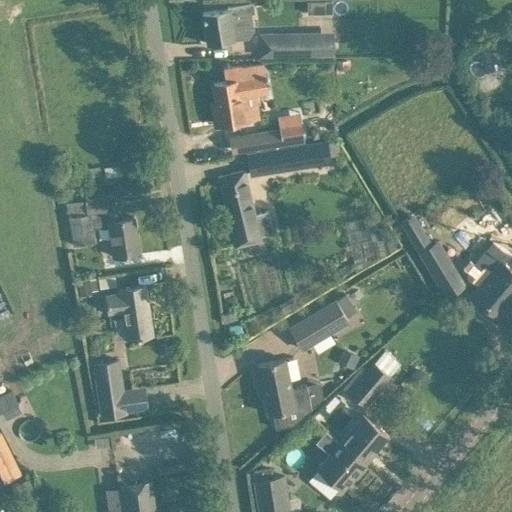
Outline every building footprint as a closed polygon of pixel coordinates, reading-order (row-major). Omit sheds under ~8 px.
[(248,36),(251,29),(247,4),(202,11),(207,43),(248,36)] [(260,39),(260,55),(315,55),(314,28),(292,29),(293,39),(260,39)] [(346,60),(337,60),(338,68),(346,68),(346,60)] [(249,120),(249,119),(259,118),(256,93),(268,91),(266,78),(268,78),(267,73),(265,74),(263,62),(241,66),(241,65),(223,67),(225,81),(213,82),(220,124),(249,120)] [(279,128),(251,133),(253,148),(304,140),(301,126),(301,121),(279,125),(279,128)] [(327,139),(247,151),(251,174),(311,165),(310,161),(330,157),(327,139)] [(56,164),(59,188),(71,187),(69,162),(56,164)] [(122,166),(104,168),(105,178),(123,176),(122,166)] [(99,167),(86,169),(87,179),(101,176),(99,167)] [(260,239),(259,236),(272,233),(267,210),(254,213),(243,169),(219,175),(236,245),(260,239)] [(95,239),(93,226),(108,223),(113,256),(139,252),(133,216),(121,218),(118,194),(65,202),(71,243),(95,239)] [(400,218),(446,295),(464,284),(436,240),(432,243),(413,210),(400,218)] [(385,225),(374,228),(377,239),(388,237),(385,225)] [(370,259),(354,262),(355,271),(371,262),(370,259)] [(472,294),(480,301),(495,314),(511,294),(511,269),(501,260),(472,294)] [(342,265),(335,269),(339,276),(346,272),(342,265)] [(89,281),(78,283),(80,295),(91,294),(89,281)] [(122,309),(126,337),(152,333),(145,283),(118,287),(119,292),(105,294),(108,311),(122,309)] [(288,325),(302,349),(349,321),(346,316),(356,310),(346,293),(336,299),(335,297),(288,325)] [(237,318),(234,310),(221,314),(224,322),(237,318)] [(284,357),(254,363),(258,383),(259,392),(263,391),(268,412),(271,411),(274,426),(291,423),(294,420),(310,406),(306,384),(290,387),(284,357)] [(95,362),(102,413),(124,410),(116,359),(95,362)] [(348,391),(364,405),(365,405),(390,375),(389,374),(374,361),(348,391)] [(0,395),(0,421),(22,411),(12,389),(0,395)] [(363,412),(340,440),(365,462),(389,434),(363,412)] [(325,427),(314,440),(329,452),(316,467),(342,489),(365,462),(340,440),(325,427)] [(255,479),(260,511),(288,511),(283,474),(255,479)] [(156,511),(151,478),(118,483),(122,511),(156,511)] [(24,479),(12,485),(19,500),(31,494),(24,479)] [(164,482),(166,494),(177,492),(176,480),(164,482)]
